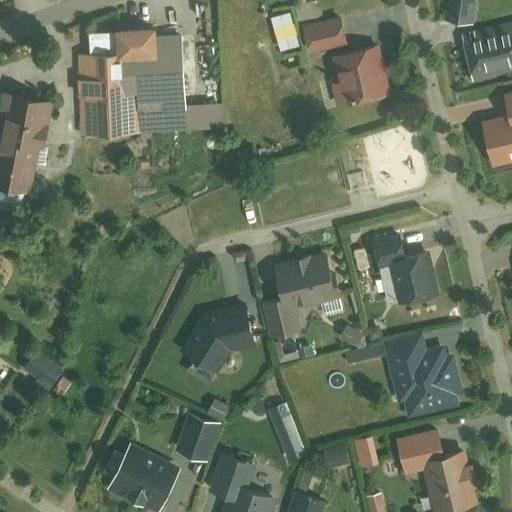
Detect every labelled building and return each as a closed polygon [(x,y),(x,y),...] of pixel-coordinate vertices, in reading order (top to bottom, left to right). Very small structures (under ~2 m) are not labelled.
[(447,0),(444,19),(473,24),(477,0),(447,0)] [(78,49),(78,128),(141,128),(141,108),(180,108),(180,28),(151,28),(151,17),(115,17),(115,49),(78,49)] [(511,19),(466,31),(479,82),(511,73),(511,19)] [(344,20),(306,28),(311,50),(349,42),(344,20)] [(335,54),(347,107),(394,97),(382,44),(335,54)] [(58,103),(0,88),(0,129),(1,130),(0,134),(0,178),(23,184),(35,139),(48,143),(58,103)] [(511,101),(481,109),(493,158),(511,153),(511,101)] [(393,269),(402,307),(446,296),(434,246),(416,250),(412,233),(374,242),(381,272),(393,269)] [(279,262),(288,301),(268,306),(276,340),(306,333),(300,308),(348,296),(336,249),(279,262)] [(183,349),(221,371),(234,350),(238,349),(261,343),(249,295),(207,302),(183,349)] [(392,344),(408,417),(461,406),(445,333),(392,344)] [(42,349),(29,370),(56,388),(70,367),(42,349)] [(194,414),(180,454),(208,465),(223,424),(194,414)] [(443,429),(399,439),(407,474),(428,470),(437,511),(450,511),(479,505),(476,490),(485,488),(479,464),(471,466),(468,452),(449,457),(443,429)] [(374,442),(356,447),(363,471),(381,466),(374,442)] [(129,447),(110,489),(162,511),(181,469),(129,447)] [(224,455),(209,487),(230,496),(244,464),(224,455)] [(245,474),(230,511),(270,511),(280,488),(245,474)]
